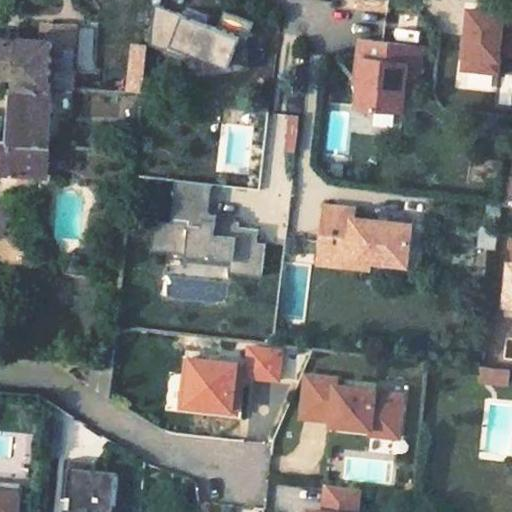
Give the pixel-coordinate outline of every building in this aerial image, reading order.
[(0,42),(0,77),(15,78),(14,88),(53,90),(55,42),(11,39),(10,43),(0,42)] [(421,85),(424,49),(362,42),(360,59),(359,59),(357,78),(362,79),(361,89),(359,112),(403,116),(407,84),(421,85)] [(14,88),(10,143),(51,146),(53,90),(14,88)] [(0,142),(0,173),(4,174),(19,175),(49,178),(50,178),(51,146),(10,143),(0,142)] [(49,178),(19,175),(17,192),(47,195),(49,178)] [(62,198),(57,198),(53,242),(78,244),(82,200),(77,200),(76,196),(74,194),(73,194),(73,193),(71,193),(66,194),(64,195),(62,198)] [(408,267),(413,225),(354,220),(355,210),(326,207),(321,251),(350,254),(349,261),(364,262),(371,263),(408,267)] [(349,261),(350,254),(321,251),(320,265),(370,270),(371,263),(364,262),(349,261)] [(120,334),(117,370),(132,371),(137,332),(120,334)]
